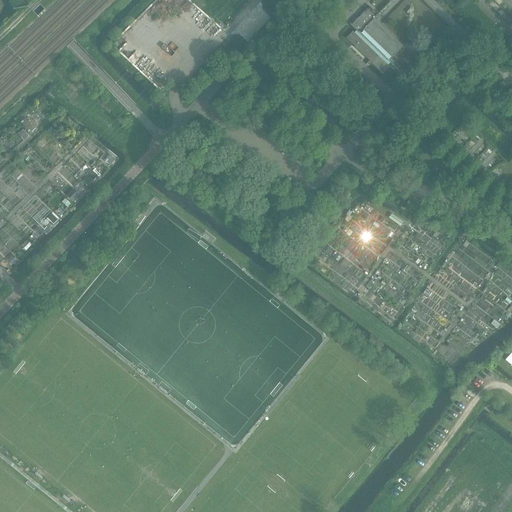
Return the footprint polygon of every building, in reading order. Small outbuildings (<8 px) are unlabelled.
[(353,32),(346,39),(353,45),(366,58),(369,60),(372,63),(382,74),(383,74),(384,73),(390,67),(388,65),(390,63),(399,72),(403,68),(397,62),(399,60),(394,55),(401,47),(384,30),(379,26),(375,22),(374,21),(373,20),(376,18),(367,9),(364,13),(352,25),(351,24),(350,25),(356,31),(354,33),(353,32)] [(24,119),(20,123),(25,129),(30,125),(24,119)] [(23,130),(18,134),(24,141),(29,136),(28,135),(26,134),(23,130)] [(110,155),(105,162),(110,166),(113,162),(114,160),(115,159),(110,155)] [(71,191),(67,196),(73,201),(77,197),(71,191)] [(59,209),(55,212),(59,217),(63,213),(59,209)] [(51,214),(47,218),(53,224),(57,220),(51,214)] [(392,214),(389,218),(400,226),(403,222),(392,214)] [(38,227),(35,230),(40,235),(43,232),(38,227)] [(27,240),(21,247),(26,251),(32,245),(27,240)] [(13,255),(6,261),(10,266),(17,259),(13,255)] [(494,320),(491,324),(497,329),(500,325),(494,320)]
